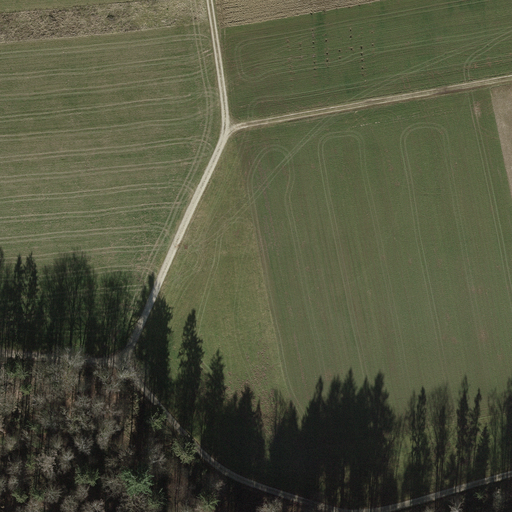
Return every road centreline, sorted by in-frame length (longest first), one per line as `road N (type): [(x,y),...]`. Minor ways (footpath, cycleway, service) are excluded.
road 1 (track): [(121,368),(225,129),(210,0)]
road 2 (track): [(318,511),(201,452),(121,368),(0,356)]
road 3 (track): [(511,78),(225,129)]
road 4 (track): [(511,477),(385,511)]
